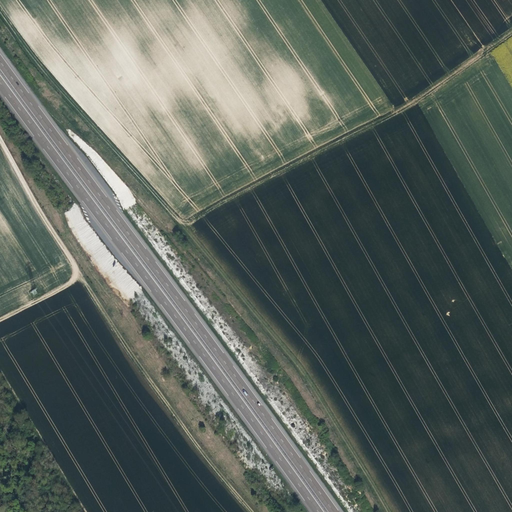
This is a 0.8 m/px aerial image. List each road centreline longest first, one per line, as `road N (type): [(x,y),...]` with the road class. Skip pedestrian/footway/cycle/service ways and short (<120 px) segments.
road 1 (track): [(0,10),(36,63),(182,221),(403,108),(511,31)]
road 2 (motorway): [(334,511),(0,56)]
road 3 (motorway): [(0,77),(318,511)]
road 4 (track): [(199,218),(288,326),(401,511)]
road 5 (track): [(68,281),(234,511)]
road 6 (track): [(86,511),(0,364)]
road 7 (track): [(0,150),(68,281)]
